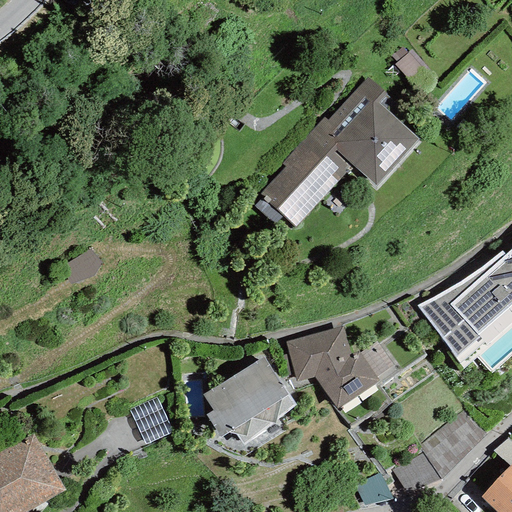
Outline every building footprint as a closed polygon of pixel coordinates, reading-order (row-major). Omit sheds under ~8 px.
[(402,46),(390,56),(396,63),(394,65),(417,91),(434,75),(411,50),(408,52),(402,46)] [(259,195),(295,228),(352,165),(375,186),(418,139),(378,103),(387,94),(367,77),(327,120),(324,117),(282,164),(286,166),(259,195)] [(511,247),(505,254),(502,250),(459,282),(416,305),(463,368),(511,326),(511,247)] [(342,327),(285,342),(296,382),(314,377),(337,409),(378,381),(376,377),(359,353),(359,352),(350,354),(342,327)] [(359,353),(376,377),(393,365),(376,341),(359,353)] [(205,414),(220,438),(228,433),(236,435),(243,444),(295,404),(264,357),(202,394),(212,410),(205,414)] [(146,445),(173,431),(156,398),(128,410),(146,445)] [(441,479),(485,434),(464,410),(419,446),(423,452),(441,479)] [(0,511),(24,511),(65,491),(33,433),(0,450),(0,511)] [(511,464),(511,442),(508,439),(493,451),(509,467),(511,464)] [(407,493),(441,479),(423,452),(392,470),(407,493)] [(511,511),(511,464),(509,467),(481,497),(496,511),(511,511)] [(364,506),(392,498),(378,473),(354,485),(364,506)]
